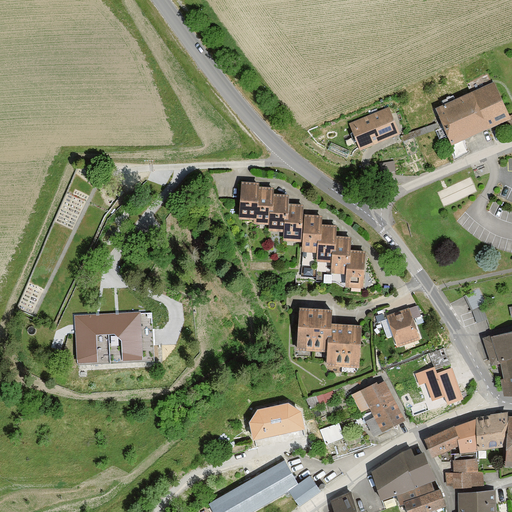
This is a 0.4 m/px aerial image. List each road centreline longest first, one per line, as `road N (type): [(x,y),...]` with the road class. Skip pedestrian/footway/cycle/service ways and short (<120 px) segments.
road 1 (tertiary): [(372,215),(277,148),(159,0)]
road 2 (tertiary): [(492,400),(426,283),(372,215)]
road 3 (residential): [(492,400),(420,430),(305,511)]
road 4 (unclassified): [(511,143),(391,193),(372,215)]
